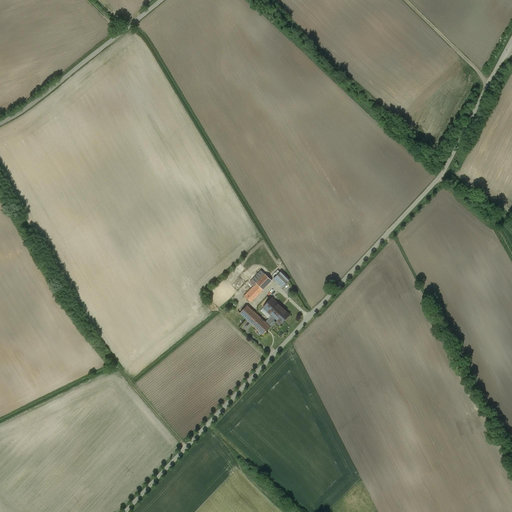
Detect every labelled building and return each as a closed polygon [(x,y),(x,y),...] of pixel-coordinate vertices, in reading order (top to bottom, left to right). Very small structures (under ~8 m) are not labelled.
[(272,281),(261,270),(252,280),(257,284),(244,297),(251,303),(272,281)] [(290,281),(281,272),(274,279),(283,288),(290,281)] [(219,289),(215,288),(212,288),(209,290),(207,293),(207,297),(209,300),(211,302),(214,303),(218,302),(220,300),(222,298),(222,294),(221,291),(219,289)] [(290,315),(272,298),(264,308),(272,316),(276,319),(278,321),(276,323),(279,326),(290,315)] [(265,323),(247,306),(240,313),(263,334),(269,327),(270,327),(269,326),(265,323)] [(276,319),(272,316),(265,323),(269,326),(274,321),(276,319)]
